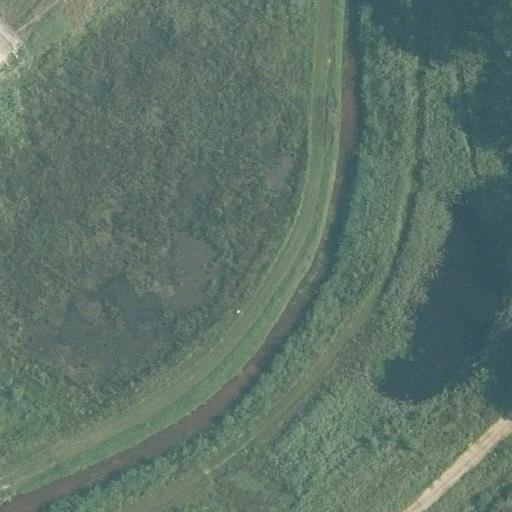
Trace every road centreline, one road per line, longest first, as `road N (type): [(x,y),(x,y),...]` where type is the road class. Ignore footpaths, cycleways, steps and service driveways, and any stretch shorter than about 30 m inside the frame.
road 1 (track): [(0,486),(197,380),(267,294),(312,201),(327,0)]
road 2 (track): [(511,217),(468,0)]
road 3 (track): [(379,511),(490,405),(511,363)]
